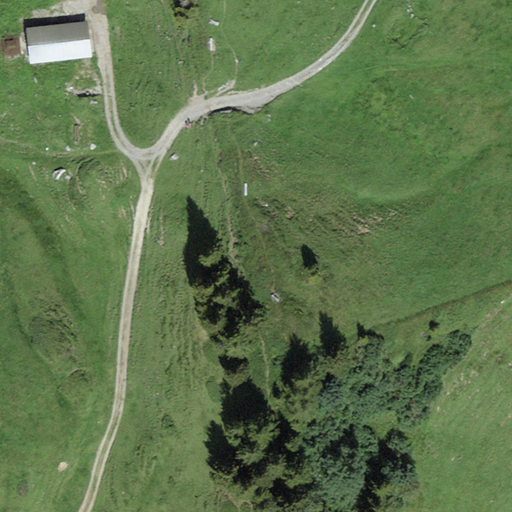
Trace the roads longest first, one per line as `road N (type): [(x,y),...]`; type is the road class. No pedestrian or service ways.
road 1 (track): [(83,511),(114,424),(152,166)]
road 2 (track): [(152,166),(178,124),(198,109),(302,77),(352,33),(371,0)]
road 3 (track): [(95,0),(111,119),(130,151),(152,166)]
